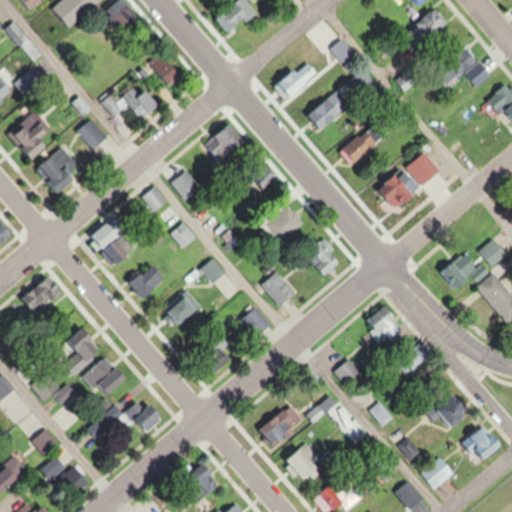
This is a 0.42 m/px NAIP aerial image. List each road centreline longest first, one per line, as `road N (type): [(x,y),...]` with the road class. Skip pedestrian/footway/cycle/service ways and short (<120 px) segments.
road 1 (residential): [(96,511),(511,156)]
road 2 (residential): [(0,179),(286,511)]
road 3 (residential): [(0,284),(332,0)]
road 4 (residential): [(159,0),(387,265)]
road 5 (residential): [(387,265),(462,341),(511,365)]
road 6 (residential): [(511,425),(448,354),(430,308)]
